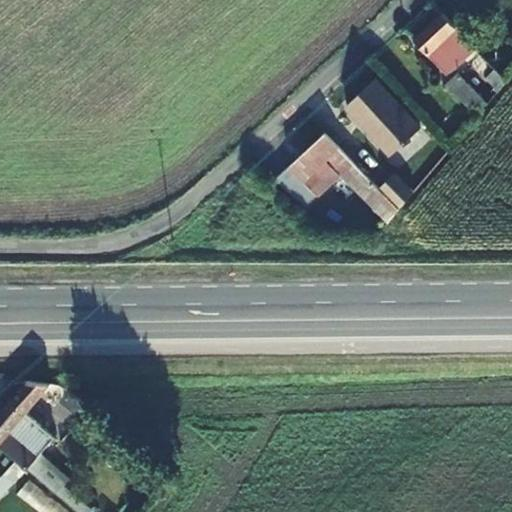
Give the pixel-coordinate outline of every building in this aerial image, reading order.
[(416,38),(449,73),(475,48),(478,50),(488,40),(467,18),(455,29),(442,14),(416,38)] [(483,109),(487,105),(455,73),(451,78),(483,109)] [(420,128),(376,80),(350,105),(394,152),(420,128)] [(380,189),(325,131),(276,178),(295,201),(311,187),(317,194),(340,172),(389,221),(399,210),(380,189)] [(399,210),(413,193),(396,174),(380,189),(399,210)] [(13,401),(0,413),(0,444),(54,492),(78,511),(90,511),(93,508),(66,484),(68,483),(38,458),(56,438),(27,413),(53,382),(23,374),(15,381),(3,394),(13,401)] [(0,493),(5,496),(22,468),(10,461),(0,476),(0,493)]
